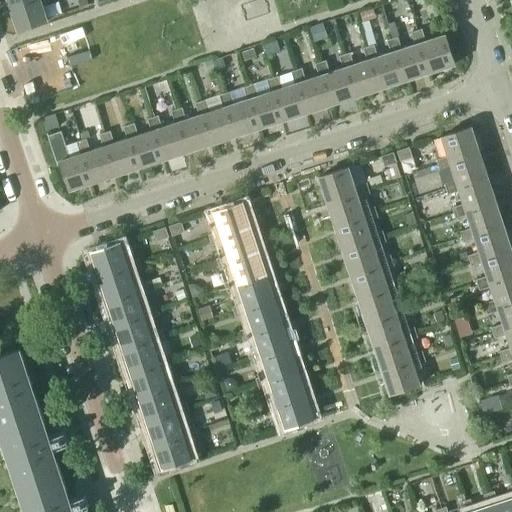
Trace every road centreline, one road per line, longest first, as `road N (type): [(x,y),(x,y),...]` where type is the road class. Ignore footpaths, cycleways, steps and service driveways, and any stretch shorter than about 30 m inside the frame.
road 1 (residential): [(42,234),(498,85)]
road 2 (residential): [(134,511),(42,234)]
road 3 (residential): [(42,234),(0,109)]
